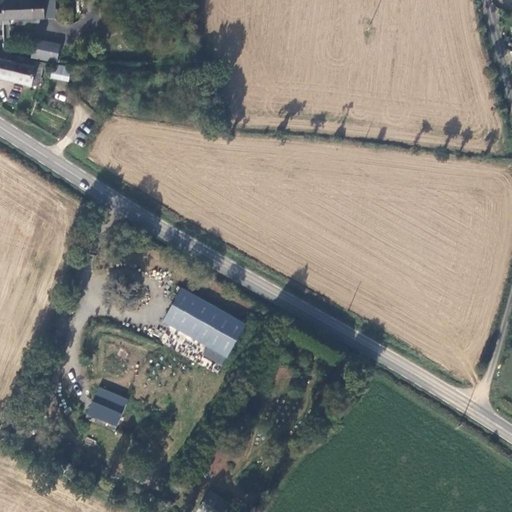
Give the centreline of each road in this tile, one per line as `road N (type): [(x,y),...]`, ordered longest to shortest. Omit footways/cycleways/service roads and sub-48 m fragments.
road 1 (secondary): [(473,410),(155,226),(0,125)]
road 2 (unclassified): [(511,287),(473,410)]
